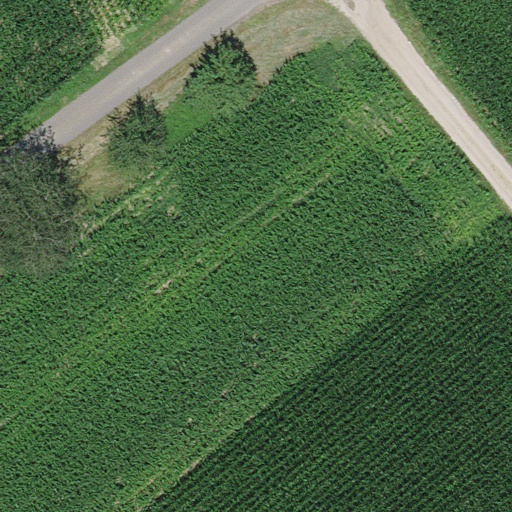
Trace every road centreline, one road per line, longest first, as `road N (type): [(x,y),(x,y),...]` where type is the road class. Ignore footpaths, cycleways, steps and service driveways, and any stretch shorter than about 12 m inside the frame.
road 1 (track): [(0,204),(276,0)]
road 2 (track): [(362,0),(383,45),(511,195)]
